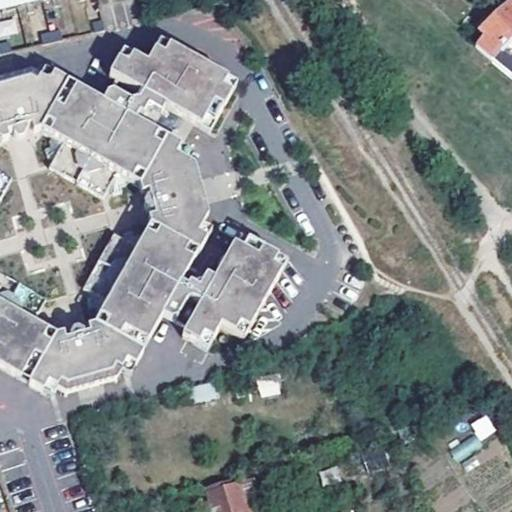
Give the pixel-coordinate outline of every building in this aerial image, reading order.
[(0,0),(0,9),(38,0),(0,0)] [(511,57),(509,55),(500,47),(511,36),(511,0),(510,0),(478,30),(483,34),(474,45),(511,76),(511,57)] [(16,19),(0,21),(0,35),(18,33),(16,19)] [(511,36),(500,47),(509,55),(511,51),(511,36)] [(115,80),(120,84),(153,104),(212,137),(240,89),(165,46),(151,69),(129,56),(115,80)] [(42,70),(37,76),(22,97),(24,107),(16,109),(15,108),(13,107),(10,108),(8,110),(8,112),(12,129),(14,130),(17,131),(20,131),(22,129),(22,126),(27,125),(61,144),(48,168),(99,196),(113,173),(142,190),(145,190),(166,184),(179,160),(183,151),(141,126),(107,107),(42,70)] [(0,126),(2,132),(12,129),(8,112),(8,110),(10,108),(13,107),(15,108),(16,109),(24,107),(22,97),(37,76),(30,72),(0,80),(0,126)] [(120,84),(107,107),(141,126),(153,104),(120,84)] [(183,129),(178,137),(200,150),(204,141),(183,129)] [(189,166),(179,160),(166,184),(145,190),(146,197),(163,193),(167,194),(168,197),(167,200),(165,201),(167,210),(173,209),(198,223),(203,215),(189,166)] [(206,228),(198,223),(173,209),(167,210),(165,201),(167,200),(168,197),(167,194),(163,193),(146,197),(144,199),(144,201),(145,205),(148,206),(150,206),(151,213),(131,250),(109,237),(80,287),(103,301),(86,334),(92,355),(117,369),(125,373),(159,315),(177,281),(206,228)] [(215,228),(202,251),(211,255),(224,232),(215,228)] [(234,233),(200,294),(181,328),(179,333),(205,348),(218,325),(240,336),(281,259),(234,233)] [(0,366),(52,395),(57,388),(71,362),(69,355),(73,354),(75,358),(78,358),(81,356),(80,352),(76,336),(76,335),(74,333),(72,332),(70,333),(68,335),(67,338),(64,339),(32,321),(44,299),(0,274),(0,366)] [(159,315),(181,328),(200,294),(177,281),(159,315)] [(86,334),(76,336),(80,352),(81,356),(78,358),(75,358),(73,354),(69,355),(71,362),(57,388),(64,393),(111,378),(117,369),(92,355),(86,334)] [(243,386),(246,396),(269,389),(264,372),(241,379),(243,386)] [(233,390),(236,400),(246,396),(243,386),(233,390)] [(181,413),(204,406),(200,390),(176,397),(181,413)] [(168,417),(181,413),(176,397),(163,400),(168,417)] [(488,416),(472,423),(478,439),(495,432),(488,416)] [(401,468),(412,462),(403,445),(393,452),(401,468)] [(206,493),(239,482),(238,477),(205,488),(206,493)] [(264,511),(256,483),(240,487),(239,482),(206,493),(211,511),(264,511)]
